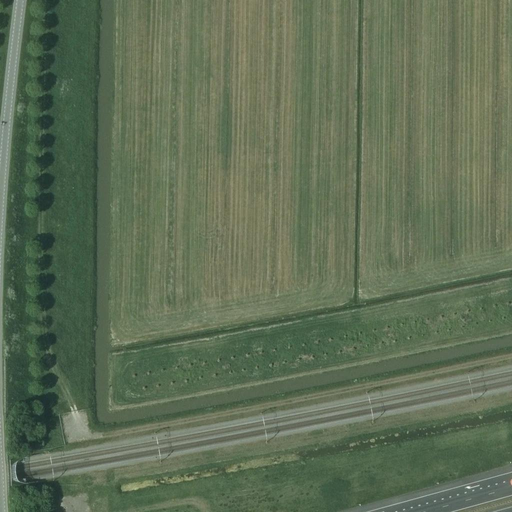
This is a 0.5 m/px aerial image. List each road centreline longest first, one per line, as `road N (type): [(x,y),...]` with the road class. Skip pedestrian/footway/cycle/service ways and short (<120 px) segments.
road 1 (track): [(511,356),(261,407),(84,432),(55,345),(45,279),(49,0)]
road 2 (track): [(511,398),(75,481),(76,511)]
road 3 (tertiary): [(0,214),(19,0)]
